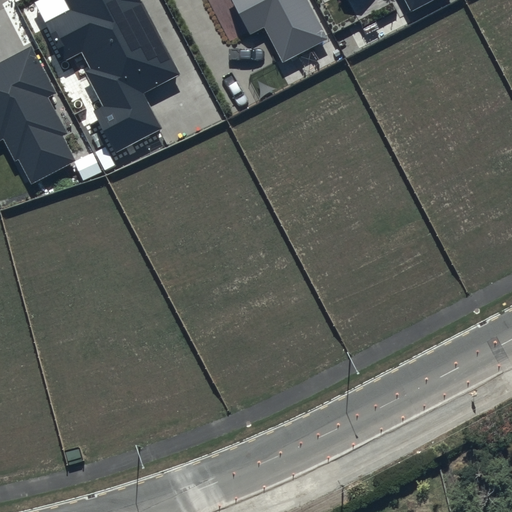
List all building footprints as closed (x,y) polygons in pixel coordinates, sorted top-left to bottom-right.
[(183,77),(142,0),(64,0),(73,16),(51,27),(69,62),(85,54),(93,70),(86,73),(105,110),(96,115),(117,155),(164,131),(146,96),(183,77)] [(231,0),(250,37),(266,29),(284,65),(330,41),(308,0),(231,0)] [(0,135),(3,134),(14,157),(19,155),(32,180),(75,157),(62,133),(67,131),(47,94),(55,90),(30,44),(0,59),(0,135)] [(93,110),(75,112),(79,157),(97,156),(93,110)] [(369,140),(299,193),(301,196),(288,206),(308,233),(322,222),(325,226),(394,173),(382,157),(387,153),(376,139),(371,142),(369,140)]
